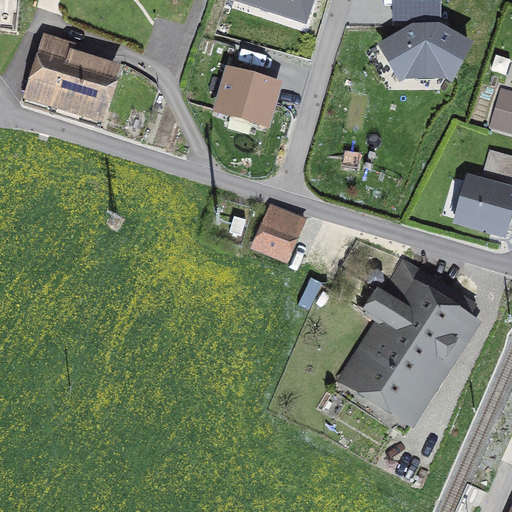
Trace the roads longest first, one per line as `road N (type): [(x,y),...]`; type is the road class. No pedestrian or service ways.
road 1 (residential): [(0,108),(282,205)]
road 2 (residential): [(282,205),(511,264)]
road 3 (residential): [(343,0),(282,205)]
